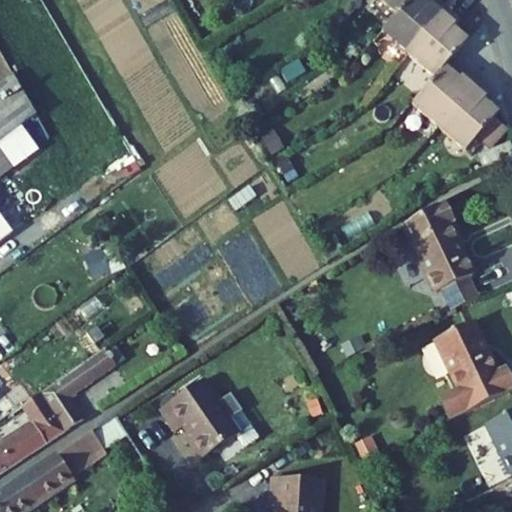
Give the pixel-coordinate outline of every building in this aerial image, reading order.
[(379,0),(398,16),(410,0),(379,0)] [(409,57),(444,15),(432,5),(430,7),(421,0),(410,0),(398,16),(382,34),(409,57)] [(456,26),(444,15),(409,57),(435,80),(446,68),(469,41),(454,29),(456,26)] [(413,106),(440,129),(475,89),(462,78),(460,80),(446,68),(435,80),(413,106)] [(0,84),(0,177),(9,170),(25,158),(37,150),(21,129),(38,116),(14,74),(0,84)] [(475,89),(440,129),(466,152),(476,141),(495,119),(499,114),(484,101),(486,99),(475,89)] [(511,133),(495,119),(476,141),(492,156),(511,133)] [(9,170),(15,178),(31,166),(25,158),(9,170)] [(475,275),(452,226),(457,224),(446,202),(404,228),(436,294),(442,291),(452,311),(479,298),(469,278),(475,275)] [(0,220),(0,243),(11,235),(0,220)] [(498,372),(474,323),(436,341),(459,390),(460,391),(465,389),(475,409),(502,396),(492,376),(498,373),(498,372)] [(105,350),(40,395),(66,433),(85,420),(71,399),(117,367),(105,350)] [(511,380),(506,368),(498,372),(498,373),(492,376),(502,396),(511,391),(511,380)] [(219,401),(205,380),(161,410),(177,434),(184,428),(190,437),(187,439),(202,461),(240,436),(229,419),(218,402),(219,401)] [(449,421),(475,409),(465,389),(460,391),(459,390),(439,400),(449,421)] [(219,401),(218,402),(229,419),(243,410),(231,393),(219,401)] [(0,448),(13,468),(66,433),(40,395),(35,398),(25,406),(23,403),(11,411),(12,414),(9,416),(11,418),(22,410),(33,425),(0,447),(0,448)] [(511,413),(487,426),(511,476),(511,475),(511,413)] [(58,457),(70,476),(104,453),(91,435),(58,457)] [(0,476),(13,468),(0,448),(0,476)] [(292,450),(279,458),(284,466),(297,458),(292,450)] [(22,511),(72,479),(70,476),(58,457),(57,456),(0,494),(0,511),(22,511)] [(235,465),(222,473),(227,481),(239,473),(235,465)] [(276,509),(275,511),(321,511),(324,482),(273,479),(271,509),(276,509)]
